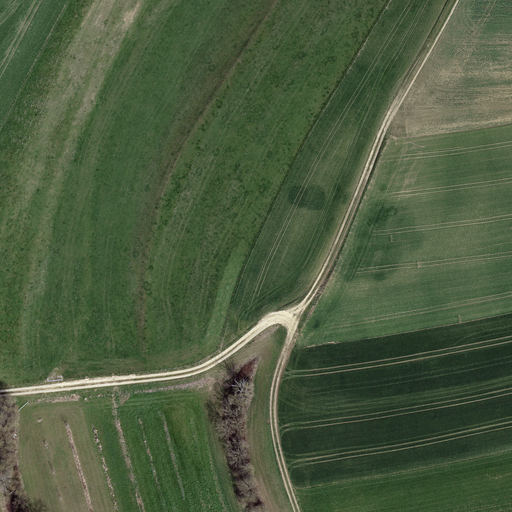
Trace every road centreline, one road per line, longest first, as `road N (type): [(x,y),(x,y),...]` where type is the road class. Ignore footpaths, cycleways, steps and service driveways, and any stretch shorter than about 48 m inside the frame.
road 1 (track): [(453,0),(395,104),(325,272),(298,310)]
road 2 (track): [(298,310),(198,371),(0,394)]
road 3 (track): [(298,310),(270,395),(295,511)]
